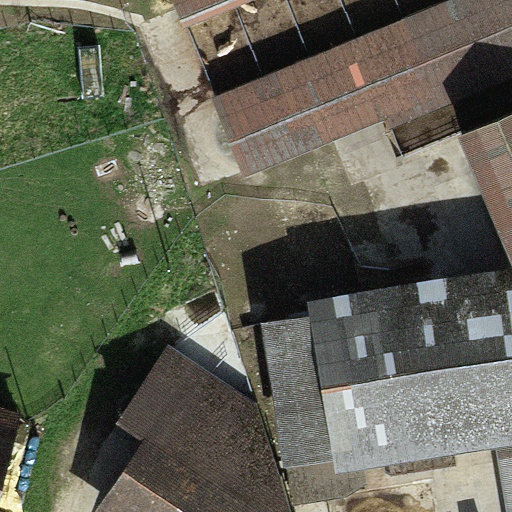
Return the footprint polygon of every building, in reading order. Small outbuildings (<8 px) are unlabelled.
[(168,0),(182,32),(260,0),(168,0)] [(511,0),(467,0),(207,105),(243,196),(511,87),(511,0)] [(511,343),(511,449),(491,453),(499,511),(511,511),(511,127),(451,153),(505,284),(511,343)] [(511,343),(505,284),(303,313),(305,330),(326,477),(491,453),(511,449),(511,343)] [(326,477),(305,330),(257,337),(278,483),(326,477)] [(0,423),(0,485),(16,428),(0,423)] [(228,511),(140,450),(97,511),(228,511)]
